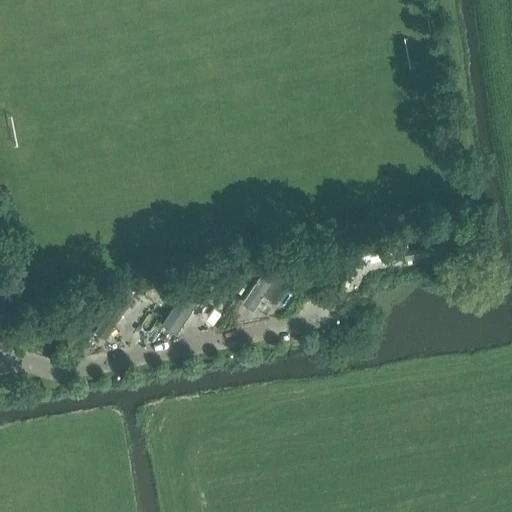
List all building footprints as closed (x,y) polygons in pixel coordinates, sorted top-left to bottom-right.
[(434,233),(419,236),(420,244),(436,242),(434,233)] [(396,236),(352,246),(355,260),(370,256),(371,261),(386,258),(385,253),(399,250),(396,236)] [(436,244),(405,250),(406,258),(438,252),(436,244)] [(317,263),(299,252),(292,263),(310,274),(317,263)] [(225,267),(212,286),(224,294),(230,285),(235,289),(243,279),(225,267)] [(168,293),(150,282),(143,292),(161,304),(168,293)] [(89,341),(82,343),(84,354),(92,352),(89,341)]
